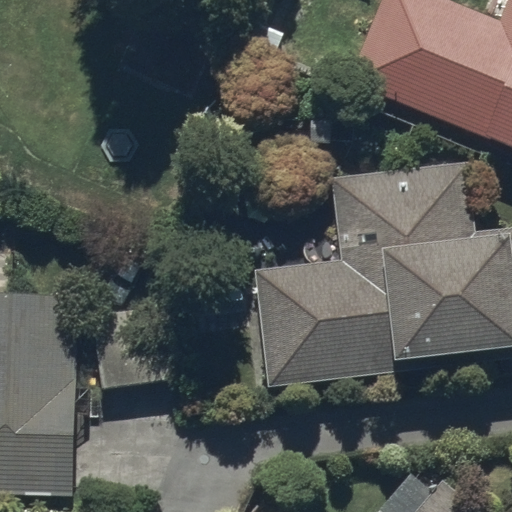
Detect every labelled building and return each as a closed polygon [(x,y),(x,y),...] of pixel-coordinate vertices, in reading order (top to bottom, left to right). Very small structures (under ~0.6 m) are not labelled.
[(511,156),(511,0),(507,0),(498,24),(439,0),(381,0),(346,88),(511,156)] [(340,266),(255,275),(268,392),(511,365),(511,232),(473,237),(466,167),(330,182),(340,266)] [(81,302),(0,299),(0,498),(76,501),(81,302)] [(168,308),(95,320),(106,393),(179,382),(168,308)] [(466,511),(439,490),(420,511),(466,511)]
